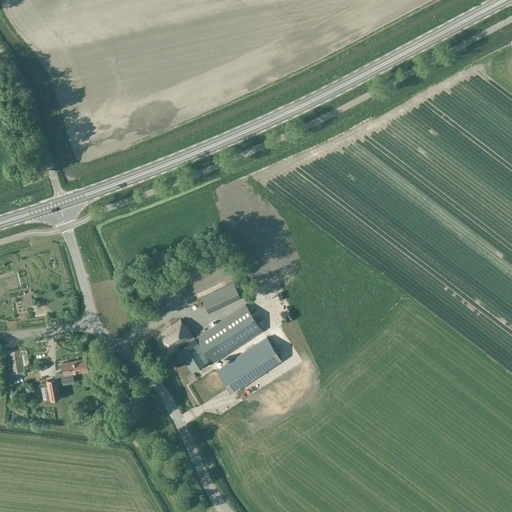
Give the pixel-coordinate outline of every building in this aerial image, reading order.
[(208,312),(241,297),(234,282),(201,298),(208,312)] [(211,363),(262,330),(246,304),(195,338),(186,324),(185,325),(182,320),(181,321),(180,319),(171,325),(171,324),(154,335),(168,357),(178,350),(192,371),(209,360),(211,363)] [(267,336),(216,370),(227,386),(277,353),(267,336)] [(22,349),(8,351),(11,373),(25,371),(25,364),(29,364),(27,349),(23,350),(22,349)] [(56,377),(57,384),(74,382),(73,373),(89,371),(87,359),(62,363),(64,372),(55,373),(55,378),(56,377)] [(57,384),(56,377),(47,379),(51,400),(60,398),(57,384)]
